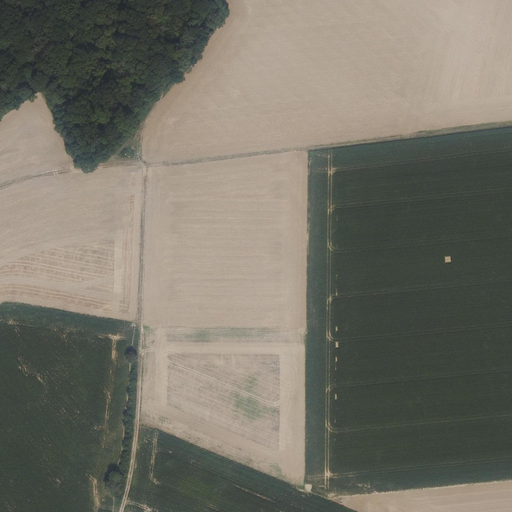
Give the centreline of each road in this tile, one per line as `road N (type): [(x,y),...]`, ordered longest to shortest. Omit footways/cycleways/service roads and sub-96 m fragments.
road 1 (track): [(0,189),(70,170),(511,125)]
road 2 (track): [(143,166),(136,415),(121,511)]
road 3 (track): [(143,166),(150,117),(196,0)]
